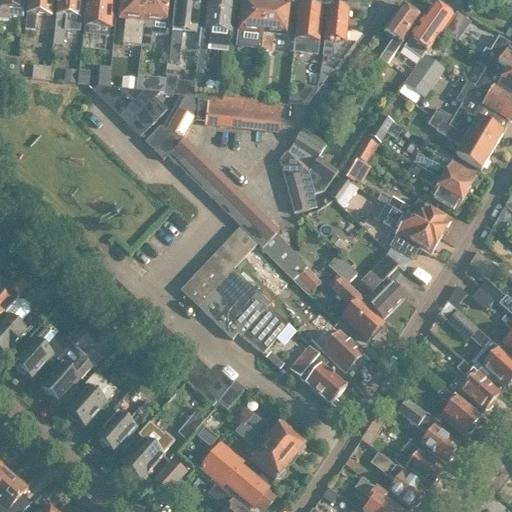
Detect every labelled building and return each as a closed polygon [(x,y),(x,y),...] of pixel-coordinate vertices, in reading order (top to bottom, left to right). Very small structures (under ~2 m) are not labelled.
[(0,0),(0,18),(5,19),(18,21),(19,9),(20,0),(0,0)] [(25,0),(23,28),(33,29),(35,12),(49,14),(50,0),(25,0)] [(63,27),(77,29),(79,16),(80,0),(56,0),(51,42),(61,43),(63,27)] [(108,36),(109,19),(111,0),(85,0),(82,33),(108,36)] [(120,0),(118,17),(123,17),(121,42),(139,44),(142,19),(144,0),(120,0)] [(144,0),(142,19),(139,44),(150,45),(152,20),(166,22),(168,0),(144,0)] [(173,0),(166,59),(177,61),(180,32),(194,33),(198,0),(173,0)] [(206,0),(206,10),(204,10),(203,22),(204,22),(203,27),(209,27),(207,45),(226,47),(228,29),(230,29),(232,0),(206,0)] [(261,32),(265,2),(248,0),(241,0),(236,42),(250,43),(249,47),(260,48),(261,32)] [(289,5),(265,2),(261,32),(260,48),(270,49),(272,33),(285,35),(289,5)] [(452,15),(433,2),(402,46),(420,59),(425,53),(434,41),(441,31),(451,16),(452,15)] [(385,62),(400,41),(418,17),(400,4),(382,29),(392,36),(378,57),(385,62)] [(315,54),(320,7),(297,5),(294,37),(305,38),(304,43),(303,53),(315,54)] [(320,54),(331,55),(333,39),(344,40),(347,10),(326,7),(320,54)] [(455,12),(441,32),(455,42),(469,22),(455,12)] [(511,31),(508,29),(503,37),(511,41),(511,31)] [(480,55),(488,60),(511,74),(511,44),(498,36),(489,52),(484,49),(480,55)] [(443,66),(425,53),(420,59),(404,82),(424,95),(443,66)] [(0,74),(17,77),(19,57),(0,55),(0,74)] [(511,74),(488,60),(480,55),(479,56),(475,62),(484,68),(478,78),(511,98),(511,74)] [(33,65),(32,79),(46,80),(47,66),(33,65)] [(321,84),(331,70),(318,65),(317,81),(321,84)] [(66,80),(76,81),(77,72),(67,70),(66,80)] [(78,70),(76,83),(87,85),(89,71),(78,70)] [(162,85),(161,93),(191,96),(193,82),(174,80),(175,75),(163,74),(162,80),(162,85)] [(114,77),(107,76),(105,87),(117,88),(118,81),(114,77)] [(123,76),(121,89),(124,89),(134,90),(136,77),(123,76)] [(136,77),(134,90),(141,91),(159,93),(161,93),(162,85),(162,80),(136,77)] [(460,104),(505,130),(511,118),(511,98),(478,78),(473,86),(464,81),(453,100),(460,104)] [(286,104),(304,106),(315,91),(316,87),(304,85),(298,92),(287,91),(286,104)] [(92,89),(108,105),(124,89),(117,88),(105,87),(95,86),(92,89)] [(108,105),(118,115),(141,91),(134,90),(124,89),(108,105)] [(128,124),(154,97),(159,93),(141,91),(118,115),(128,124)] [(191,115),(194,116),(205,117),(207,101),(207,98),(193,96),(191,115)] [(128,124),(140,136),(166,110),(154,97),(128,124)] [(207,101),(205,117),(204,124),(217,126),(219,102),(207,101)] [(231,103),(219,102),(217,126),(228,127),(231,103)] [(243,104),(231,103),(228,127),(241,128),(243,104)] [(241,128),(252,129),(255,106),(243,104),(241,128)] [(460,104),(453,116),(437,106),(431,116),(459,133),(492,152),(505,130),(460,104)] [(174,105),(168,117),(188,128),(194,116),(191,115),(174,105)] [(252,129),(264,130),(266,107),(255,106),(252,129)] [(264,130),(276,132),(279,108),(266,107),(264,130)] [(391,122),(381,116),(370,133),(380,139),(391,122)] [(492,152),(459,133),(431,116),(426,124),(435,129),(434,131),(460,146),(455,154),(481,170),(492,152)] [(168,117),(162,127),(171,132),(182,137),(188,128),(168,117)] [(144,140),(154,150),(171,132),(162,127),(159,125),(144,140)] [(327,142),(303,127),(285,151),(305,171),(305,173),(309,168),(308,168),(316,156),(317,157),(327,142)] [(154,150),(163,159),(168,154),(184,139),(182,137),(171,132),(154,150)] [(376,143),(366,137),(355,156),(365,162),(376,143)] [(184,138),(184,139),(168,154),(176,163),(193,146),(184,138)] [(193,146),(176,163),(184,171),(201,154),(193,146)] [(278,159),(282,178),(304,171),(305,171),(285,151),(278,159)] [(451,162),(446,170),(417,152),(411,162),(434,176),(466,195),(477,177),(451,162)] [(201,154),(184,171),(193,180),(210,163),(201,154)] [(336,170),(317,157),(316,156),(308,168),(309,168),(305,173),(311,192),(323,189),(336,170)] [(360,162),(351,156),(343,170),(352,175),(360,162)] [(466,195),(434,176),(411,162),(406,170),(436,187),(430,198),(455,213),(466,195)] [(210,163),(193,180),(201,188),(218,171),(210,163)] [(218,171),(201,188),(210,196),(226,179),(218,171)] [(285,190),(308,185),(304,171),(282,178),(285,190)] [(218,204),(235,188),(226,179),(210,196),(218,204)] [(348,183),(340,179),(329,195),(336,202),(348,183)] [(310,194),(308,185),(285,190),(288,200),(310,194)] [(227,213),(243,196),(235,188),(218,204),(227,213)] [(391,198),(377,190),(373,198),(386,206),(391,198)] [(310,194),(288,200),(292,213),(314,207),(310,194)] [(235,221),(252,204),(243,196),(227,213),(235,221)] [(511,201),(507,198),(503,205),(511,213),(511,201)] [(440,238),(451,221),(415,199),(411,207),(410,209),(401,204),(397,212),(440,238)] [(260,213),(252,204),(235,221),(243,229),(260,213)] [(511,216),(511,213),(503,205),(491,224),(499,231),(511,216)] [(429,255),(440,238),(397,212),(392,209),(383,223),(397,231),(395,234),(396,235),(390,245),(411,258),(418,248),(429,255)] [(269,221),(260,213),(243,229),(252,238),(269,221)] [(278,231),(269,221),(252,238),(261,247),(278,231)] [(237,227),(229,235),(246,252),(255,243),(237,227)] [(56,229),(49,236),(60,246),(66,239),(56,229)] [(327,241),(339,249),(344,242),(332,234),(327,241)] [(220,245),(238,261),(245,254),(246,252),(229,235),(220,245)] [(255,243),(246,252),(245,254),(259,268),(270,257),(260,248),(255,243)] [(212,253),(230,270),(238,261),(220,245),(212,253)] [(86,264),(70,248),(60,259),(76,275),(86,264)] [(212,253),(204,262),(221,279),(230,270),(212,253)] [(360,279),(370,290),(365,295),(363,293),(359,296),(382,319),(405,296),(385,276),(397,264),(386,253),(360,279)] [(327,264),(346,283),(357,272),(337,254),(327,264)] [(92,259),(75,276),(84,285),(101,268),(92,259)] [(196,271),(213,288),(221,279),(204,262),(196,271)] [(305,266),(293,279),(307,293),(320,281),(305,266)] [(101,268),(84,285),(95,295),(111,277),(101,268)] [(204,297),(213,288),(196,271),(187,281),(204,297)] [(235,333),(238,336),(266,303),(231,271),(197,307),(231,338),(235,333)] [(19,277),(9,288),(16,295),(26,283),(19,277)] [(95,295),(104,304),(121,286),(111,277),(95,295)] [(342,318),(366,341),(383,324),(359,301),(361,299),(340,279),(332,288),(352,307),(342,318)] [(511,304),(484,279),(477,286),(490,297),(496,303),(506,312),(511,317),(511,304)] [(178,289),(196,306),(204,297),(187,281),(178,289)] [(121,286),(104,304),(106,305),(113,312),(129,294),(121,286)] [(490,297),(477,286),(469,296),(482,307),(490,297)] [(0,311),(16,295),(9,288),(4,294),(0,290),(0,311)] [(129,294),(113,312),(116,315),(121,320),(138,303),(129,294)] [(0,320),(0,352),(2,354),(24,331),(25,332),(31,326),(29,325),(35,318),(28,311),(26,304),(21,300),(14,299),(2,312),(5,315),(0,320)] [(138,303),(121,320),(130,329),(147,311),(138,303)] [(259,353),(259,352),(285,324),(266,306),(268,305),(266,303),(238,336),(259,353)] [(106,305),(94,318),(104,327),(116,315),(113,312),(106,305)] [(511,360),(458,310),(448,320),(467,338),(470,335),(483,347),(470,360),(487,375),(489,373),(503,385),(511,375),(511,360)] [(147,311),(130,329),(139,337),(156,320),(147,311)] [(309,340),(343,372),(361,354),(318,312),(310,320),(319,329),(309,340)] [(511,317),(506,312),(499,319),(511,331),(502,342),(511,351),(511,317)] [(139,337),(143,340),(148,345),(165,328),(156,320),(139,337)] [(68,343),(56,333),(46,323),(11,363),(29,379),(50,355),(54,359),(68,343)] [(148,345),(154,351),(156,354),(173,336),(165,328),(148,345)] [(156,354),(158,355),(165,362),(182,345),(173,336),(156,354)] [(124,370),(133,378),(146,363),(148,365),(158,355),(156,354),(154,351),(148,345),(143,340),(134,351),(137,354),(124,370)] [(59,363),(38,387),(56,402),(58,400),(62,404),(76,389),(72,385),(77,378),(88,366),(91,368),(100,358),(90,349),(83,356),(68,343),(54,359),(59,363)] [(165,362),(167,363),(174,371),(191,353),(182,345),(165,362)] [(303,381),(302,383),(328,405),(344,386),(322,366),(325,363),(307,347),(288,368),(303,381)] [(268,352),(264,356),(265,357),(277,368),(281,364),(268,352)] [(199,361),(196,358),(191,353),(174,371),(183,379),(199,361)] [(499,392),(463,360),(456,368),(469,380),(460,390),(483,410),(499,392)] [(208,370),(199,361),(183,379),(191,387),(208,370)] [(208,370),(191,387),(200,395),(217,378),(208,370)] [(84,388),(65,410),(82,426),(103,403),(102,401),(114,388),(107,382),(105,384),(100,377),(97,375),(92,373),(81,385),(84,388)] [(200,395),(209,404),(226,387),(217,378),(200,395)] [(216,402),(225,410),(242,387),(233,380),(216,402)] [(452,402),(442,416),(466,435),(481,416),(444,386),(438,394),(446,400),(449,399),(452,402)] [(444,464),(458,445),(436,429),(439,426),(393,389),(387,399),(400,409),(397,412),(428,435),(420,446),(421,447),(444,464)] [(94,436),(112,451),(132,428),(131,427),(143,414),(150,406),(144,400),(137,408),(125,422),(115,412),(94,436)] [(176,430),(185,439),(194,429),(200,423),(203,419),(194,410),(176,430)] [(278,422),(272,429),(252,413),(244,425),(247,428),(287,460),(302,441),(278,422)] [(369,444),(384,420),(375,413),(360,437),(369,444)] [(140,478),(161,455),(159,454),(172,440),(163,432),(161,434),(148,422),(136,435),(140,439),(121,461),(140,478)] [(247,428),(244,425),(240,422),(234,429),(241,434),(240,436),(252,446),(245,455),(248,458),(273,478),(287,460),(247,428)] [(200,423),(194,429),(197,432),(203,426),(200,423)] [(429,487),(442,469),(422,455),(425,451),(410,440),(394,461),(429,487)] [(274,496),(265,489),(266,488),(238,464),(241,461),(218,442),(199,465),(221,484),(224,481),(251,505),(252,504),(261,511),(274,496)] [(370,461),(395,480),(387,490),(410,508),(425,488),(402,471),(403,470),(377,451),(370,461)] [(167,491),(170,488),(186,471),(170,458),(154,479),(167,491)] [(343,465),(350,470),(355,464),(348,458),(343,465)] [(0,482),(9,473),(0,464),(0,482)] [(0,505),(6,511),(27,488),(9,473),(0,482),(0,505)] [(353,486),(377,505),(371,511),(400,511),(382,498),(385,495),(360,477),(353,486)] [(246,511),(220,490),(213,485),(206,493),(217,501),(224,506),(219,511),(246,511)] [(285,488),(280,495),(287,501),(293,494),(285,488)] [(330,503),(336,495),(326,488),(320,496),(330,503)]
